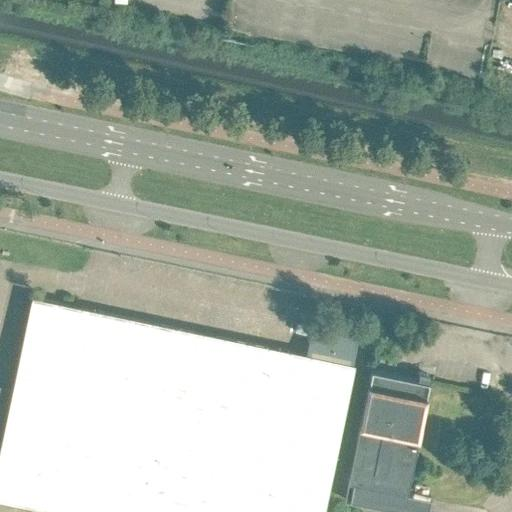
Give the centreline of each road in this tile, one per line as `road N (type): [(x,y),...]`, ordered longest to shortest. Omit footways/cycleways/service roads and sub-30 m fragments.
road 1 (tertiary): [(511,225),(0,119)]
road 2 (tertiary): [(0,182),(511,287)]
